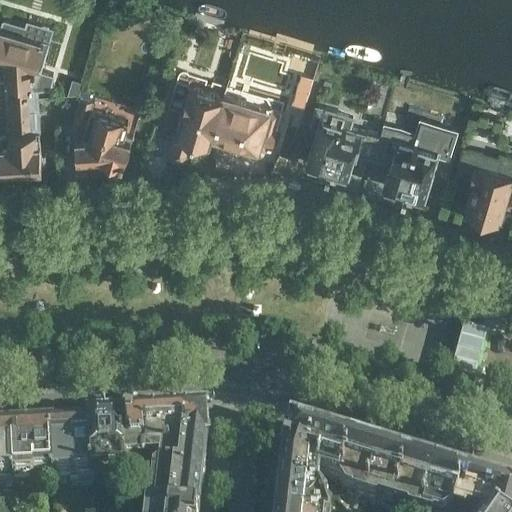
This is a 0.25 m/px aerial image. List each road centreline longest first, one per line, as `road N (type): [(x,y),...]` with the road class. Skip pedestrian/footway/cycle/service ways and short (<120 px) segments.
road 1 (tertiary): [(511,292),(285,228),(0,239)]
road 2 (tertiary): [(259,371),(511,445)]
road 3 (tertiary): [(0,378),(259,371)]
road 4 (residential): [(238,511),(259,371)]
